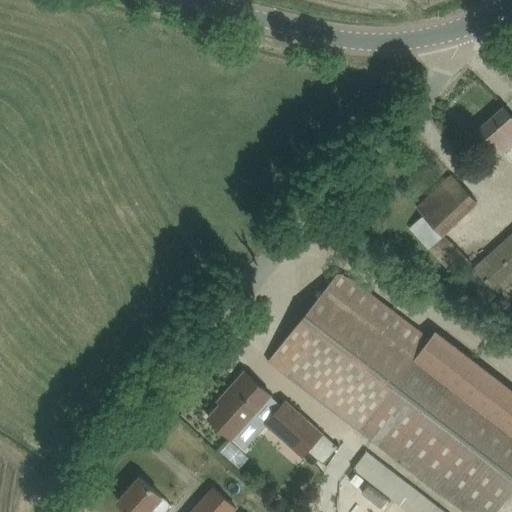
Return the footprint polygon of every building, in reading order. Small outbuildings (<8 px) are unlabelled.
[(502,153),(511,144),(511,116),(506,110),(482,131),(502,153)] [(478,203),(465,189),(451,174),(416,208),(424,216),(410,229),(458,279),(472,265),(444,236),(478,203)] [(511,231),(463,275),(487,302),(511,280),(511,231)] [(425,343),(353,287),(337,274),(269,361),(460,511),(495,511),(511,490),(511,389),(436,329),(425,343)] [(271,395),(260,385),(244,372),(223,395),(228,399),(222,405),(221,404),(208,417),(232,438),(251,416),(262,427),(264,425),(301,459),(308,451),(324,433),(288,401),(282,409),(269,397),(271,395)] [(324,433),(308,451),(321,464),(338,445),(324,433)] [(451,511),(373,456),(359,475),(410,511),(451,511)] [(356,473),(350,480),(358,487),(364,479),(356,473)] [(163,511),(170,504),(154,490),(140,477),(118,501),(129,511),(147,511),(150,510),(152,511),(163,511)] [(368,484),(362,493),(381,508),(388,499),(368,484)] [(190,511),(230,511),(234,508),(211,488),(190,511)]
